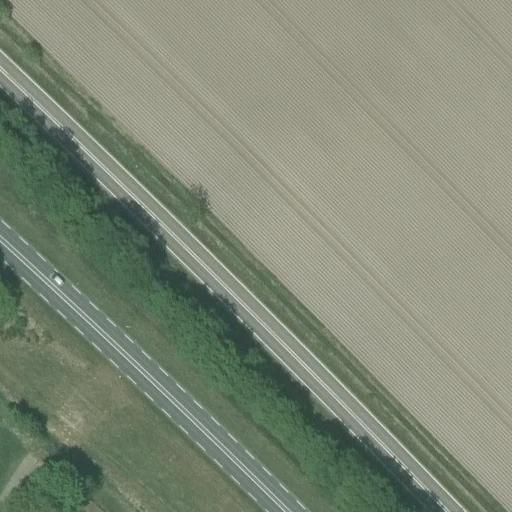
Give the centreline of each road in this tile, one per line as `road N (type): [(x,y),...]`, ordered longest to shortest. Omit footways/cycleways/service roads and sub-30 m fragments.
road 1 (secondary): [(442,511),(0,76)]
road 2 (primary): [(282,511),(0,239)]
